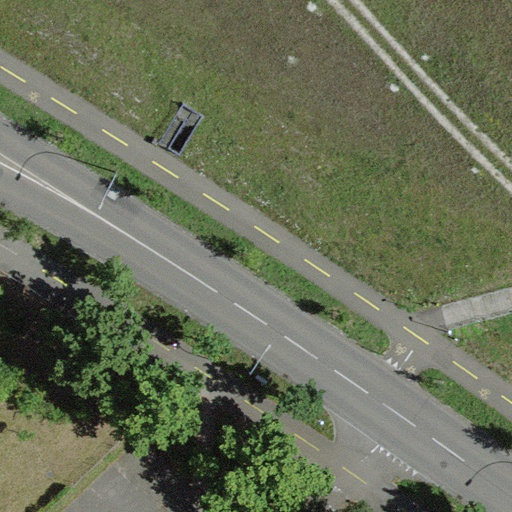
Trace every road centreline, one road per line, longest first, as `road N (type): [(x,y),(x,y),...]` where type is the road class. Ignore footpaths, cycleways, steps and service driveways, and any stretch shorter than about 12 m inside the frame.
road 1 (motorway): [(30,0),(511,372)]
road 2 (primary): [(0,161),(137,236),(511,487)]
road 3 (motorway): [(308,0),(511,200)]
